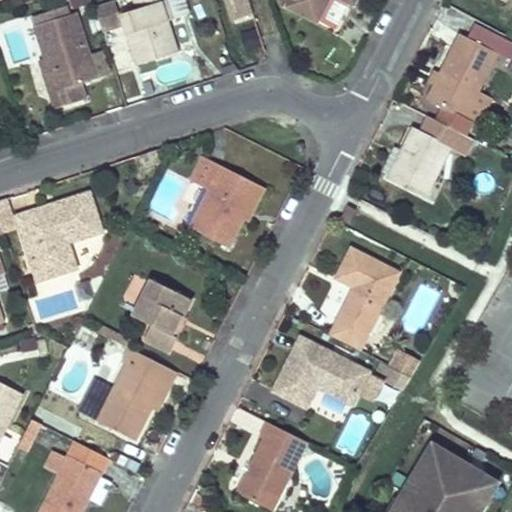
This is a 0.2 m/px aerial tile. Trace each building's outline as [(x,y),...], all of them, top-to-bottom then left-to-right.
[(91,0),(67,0),(70,9),(92,4),(91,0)] [(132,67),(177,53),(166,22),(160,2),(165,1),(164,0),(119,0),(95,8),(96,11),(102,31),(119,25),(132,67)] [(185,0),(166,0),(171,18),(189,13),(185,0)] [(253,15),(247,0),(226,0),(234,22),(253,15)] [(293,0),(289,9),(318,22),(330,0),(340,0),(355,7),(358,0),(293,0)] [(160,2),(166,22),(171,20),(165,1),(160,2)] [(96,11),(88,14),(95,33),(102,31),(96,11)] [(34,28),(45,59),(55,90),(49,93),(55,110),(84,100),(80,85),(96,79),(89,58),(75,15),(34,28)] [(256,27),(241,31),(249,57),(264,52),(256,27)] [(470,117),(478,121),(491,97),(477,90),(496,52),(459,32),(440,71),(434,82),(427,96),(440,102),(470,117)] [(103,53),(89,58),(96,79),(111,75),(103,53)] [(45,59),(39,62),(49,93),(55,90),(45,59)] [(428,79),(434,82),(440,71),(434,67),(428,79)] [(470,117),(440,102),(433,118),(462,133),(470,117)] [(433,118),(428,116),(419,133),(447,148),(460,155),(469,137),(462,133),(433,118)] [(423,197),(447,148),(419,133),(410,129),(385,178),(423,197)] [(243,221),(238,219),(254,187),(205,161),(192,186),(209,195),(191,230),(229,249),(243,221)] [(254,187),(238,219),(243,221),(247,223),(264,191),(254,187)] [(91,197),(18,222),(40,287),(79,273),(71,248),(104,236),(91,197)] [(14,224),(8,203),(0,205),(0,212),(4,224),(5,228),(14,224)] [(348,203),(340,219),(350,224),(358,208),(348,203)] [(18,236),(14,224),(5,228),(8,239),(18,236)] [(354,286),(330,333),(359,349),(399,272),(351,248),(336,277),(354,286)] [(0,294),(9,291),(5,278),(0,280),(0,294)] [(150,284),(131,319),(151,329),(143,344),(169,358),(177,342),(170,339),(180,321),(189,304),(150,284)] [(177,342),(186,324),(180,321),(170,339),(177,342)] [(98,335),(129,351),(132,345),(101,329),(98,335)] [(300,336),(272,388),(306,406),(317,384),(351,402),(367,372),(300,336)] [(182,340),(171,355),(194,373),(205,357),(182,340)] [(126,367),(98,424),(135,443),(152,411),(164,386),(169,388),(176,375),(129,351),(122,365),(126,367)] [(404,372),(410,375),(418,363),(412,359),(404,372)] [(383,381),(367,372),(357,392),(372,401),(383,381)] [(0,440),(22,398),(0,386),(0,440)] [(157,413),(169,388),(164,386),(152,411),(157,413)] [(308,441),(266,419),(258,434),(264,437),(236,490),(273,510),(308,441)] [(26,454),(41,425),(33,420),(17,450),(26,454)] [(84,511),(111,461),(75,443),(39,511),(84,511)] [(442,449),(433,444),(425,456),(435,462),(442,449)] [(489,511),(498,499),(488,494),(496,480),(442,449),(435,462),(425,456),(405,491),(408,492),(395,511),(489,511)] [(66,459),(53,452),(45,468),(58,475),(66,459)] [(506,486),(496,480),(488,494),(498,499),(506,486)]
